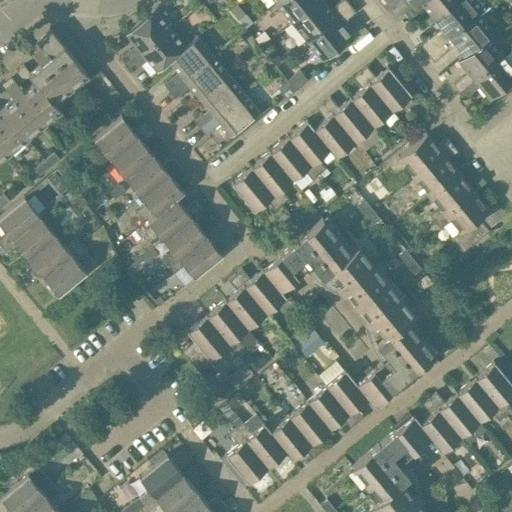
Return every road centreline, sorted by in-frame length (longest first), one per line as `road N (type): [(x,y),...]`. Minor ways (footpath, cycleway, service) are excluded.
road 1 (residential): [(204,179),(390,25)]
road 2 (residential): [(204,179),(64,0)]
road 3 (residential): [(390,25),(471,135),(511,103)]
road 4 (residential): [(117,347),(17,434),(0,438)]
